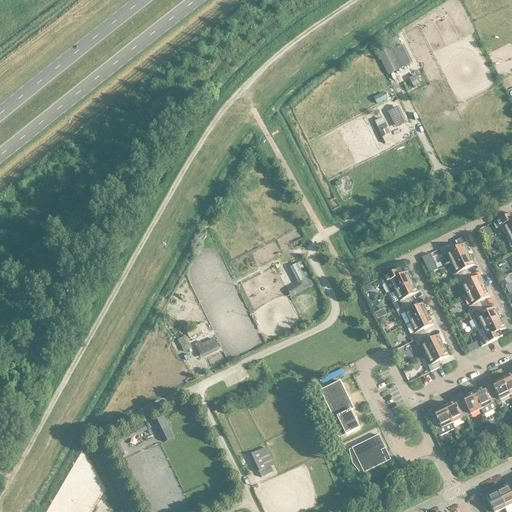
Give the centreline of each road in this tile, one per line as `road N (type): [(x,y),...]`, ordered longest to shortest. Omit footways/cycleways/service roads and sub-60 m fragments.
road 1 (trunk): [(0,156),(196,0)]
road 2 (residential): [(465,228),(410,256),(466,372)]
road 3 (trunk): [(143,0),(0,114)]
